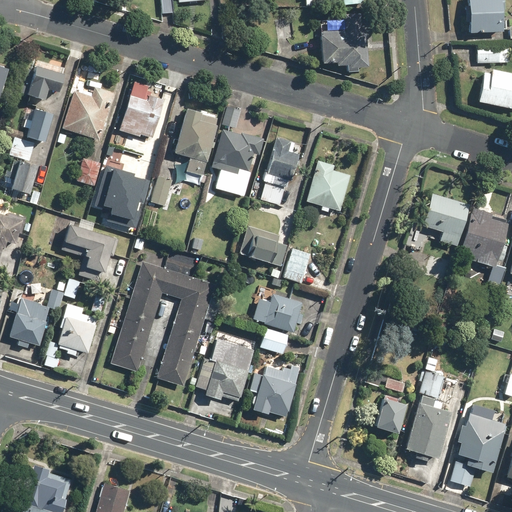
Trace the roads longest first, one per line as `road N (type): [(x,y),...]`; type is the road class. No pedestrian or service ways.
road 1 (residential): [(414,127),(8,7)]
road 2 (residential): [(414,127),(402,144),(309,481)]
road 3 (primary): [(1,389),(309,481)]
road 4 (residential): [(414,0),(423,109),(414,127)]
